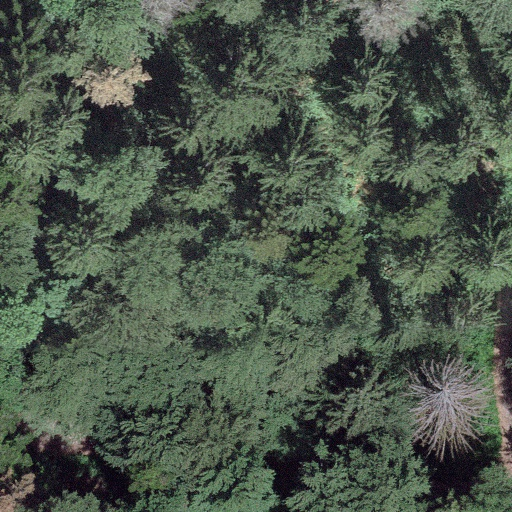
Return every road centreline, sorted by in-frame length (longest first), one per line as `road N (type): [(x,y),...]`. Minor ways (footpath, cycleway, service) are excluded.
road 1 (track): [(0,463),(248,452),(407,476),(476,511)]
road 2 (track): [(501,511),(492,427),(511,293)]
